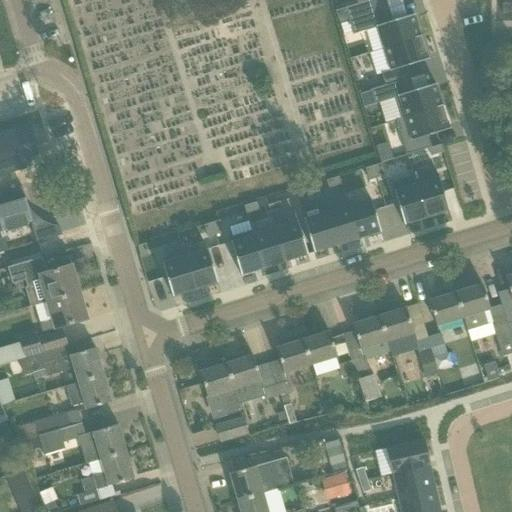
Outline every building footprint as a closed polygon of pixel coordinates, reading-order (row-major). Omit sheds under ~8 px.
[(367,0),(368,1),(344,8),(344,9),(348,21),(348,22),(388,10),(384,0),(367,0)] [(344,9),(334,12),(337,24),(348,21),(344,9)] [(388,10),(348,22),(353,35),(376,28),(383,48),(420,37),(414,16),(414,15),(392,22),(388,10)] [(371,52),(368,53),(376,76),(381,74),(385,87),(409,79),(406,67),(428,60),(427,59),(420,37),(383,48),(371,52)] [(385,87),(370,91),(370,92),(374,104),(374,105),(393,99),(400,119),(442,106),(435,86),(436,86),(435,84),(413,91),(409,79),(385,87)] [(370,92),(360,95),(364,107),(374,104),(370,92)] [(400,119),(395,121),(406,156),(428,149),(431,148),(427,137),(449,130),(449,129),(448,129),(442,106),(400,119)] [(33,151),(31,144),(34,143),(33,139),(32,139),(30,132),(31,132),(29,125),(0,133),(0,171),(5,170),(5,172),(21,167),(22,170),(25,170),(24,166),(28,165),(26,159),(35,156),(34,150),(33,151)] [(431,148),(428,149),(431,157),(443,153),(440,145),(431,148)] [(380,164),(372,166),(376,179),(384,176),(380,164)] [(372,166),(365,169),(369,181),(376,179),(372,166)] [(414,176),(413,176),(426,218),(447,211),(448,212),(449,212),(437,174),(415,181),(414,176)] [(413,176),(390,183),(403,226),(405,225),(404,225),(426,218),(413,176)] [(338,177),(326,181),(328,189),(341,185),(338,177)] [(21,188),(0,193),(0,230),(1,232),(30,224),(36,243),(61,236),(61,232),(60,233),(59,228),(52,226),(45,224),(39,220),(34,216),(29,210),(25,204),(26,204),(21,188)] [(318,190),(306,194),(308,202),(321,198),(318,190)] [(347,202),(346,202),(357,239),(379,233),(380,233),(370,199),(369,200),(348,206),(347,202)] [(267,206),(270,214),(282,210),(279,202),(267,206)] [(346,202),(324,209),(336,246),(357,239),(346,202)] [(256,203),(243,207),(246,214),(258,211),(256,203)] [(303,220),(313,254),(314,253),(336,246),(324,209),(323,209),(325,214),(304,220),(303,220)] [(219,221),(211,223),(215,236),(223,233),(219,221)] [(296,223),(274,229),(284,262),(306,255),(306,256),(307,255),(297,222),(296,222),(296,223)] [(211,223),(203,226),(207,238),(215,236),(211,223)] [(252,231),(251,231),(263,269),(284,262),(274,229),(254,236),(252,231)] [(251,231),(229,238),(240,276),(241,276),(241,275),(263,269),(251,231)] [(145,244),(137,247),(141,259),(148,256),(145,244)] [(206,250),(184,257),(194,290),(216,283),(216,284),(217,283),(207,250),(206,250)] [(163,263),(161,264),(172,297),(173,297),(194,290),(184,257),(163,264),(163,263)] [(13,285),(25,281),(27,288),(24,288),(30,307),(35,306),(46,302),(79,293),(71,266),(46,273),(42,258),(8,268),(13,285)] [(509,290),(497,294),(500,305),(507,325),(511,323),(511,275),(505,278),(509,290)] [(482,285),(455,293),(463,318),(467,332),(491,324),(495,335),(502,357),(506,356),(511,354),(511,341),(507,325),(500,305),(489,309),(482,285)] [(51,320),(40,323),(43,333),(68,325),(69,325),(87,320),(79,293),(46,302),(51,320)] [(455,293),(428,301),(436,327),(463,318),(455,293)] [(405,309),(379,317),(389,351),(404,347),(401,338),(413,334),(411,328),(405,309)] [(354,332),(342,335),(351,361),(355,372),(354,372),(358,381),(365,403),(376,399),(380,397),(373,376),(371,376),(368,369),(365,361),(390,353),(389,352),(389,351),(379,317),(352,325),(354,332)] [(20,343),(0,348),(0,366),(19,361),(66,347),(68,346),(63,332),(37,340),(35,334),(19,339),(20,343)] [(302,340),(310,366),(337,358),(329,332),(302,340)] [(443,345),(440,334),(427,338),(430,349),(443,345)] [(417,353),(430,349),(427,338),(414,342),(417,353)] [(280,396),(288,425),(295,422),(288,397),(289,397),(287,394),(291,392),(287,382),(285,382),(284,375),(310,366),(302,340),(276,349),(279,360),(268,364),(278,396),(280,396)] [(72,369),(76,384),(103,376),(95,349),(69,356),(66,347),(19,361),(24,376),(43,369),(46,377),(72,369)] [(418,354),(425,379),(438,374),(431,350),(418,354)] [(226,364),(239,405),(263,397),(265,401),(278,396),(268,364),(256,368),(252,356),(226,364)] [(337,366),(341,377),(354,372),(355,372),(351,361),(337,366)] [(494,363),(483,366),(487,382),(499,378),(494,363)] [(220,394),(227,416),(241,412),(238,405),(239,405),(226,364),(199,372),(207,398),(220,394)] [(82,404),(84,411),(92,408),(111,402),(103,376),(76,384),(66,387),(72,407),(82,404)] [(12,430),(18,443),(81,424),(77,410),(67,413),(34,424),(12,430)] [(283,412),(276,414),(278,422),(286,420),(283,412)] [(216,427),(220,442),(247,434),(243,419),(216,427)] [(0,431),(0,440),(2,444),(12,439),(5,423),(0,425),(0,429),(0,431)] [(470,436),(480,478),(511,469),(511,423),(511,424),(511,426),(511,430),(488,437),(487,432),(470,436)] [(85,464),(100,460),(125,452),(117,426),(85,435),(81,424),(38,437),(43,456),(65,449),(63,444),(78,439),(85,464)] [(423,440),(386,449),(392,474),(429,465),(423,440)] [(340,447),(325,451),(330,466),(344,462),(340,447)] [(77,495),(80,506),(99,500),(96,490),(108,486),(133,479),(125,452),(100,460),(104,473),(80,480),(84,493),(77,495)] [(229,474),(237,501),(262,494),(276,490),(293,485),(285,459),(274,462),(229,474)] [(429,465),(392,474),(398,499),(435,490),(429,465)] [(363,468),(355,471),(359,482),(366,480),(363,468)] [(344,474),(321,481),(326,501),(350,495),(344,474)] [(366,480),(359,482),(362,494),(370,491),(366,480)] [(28,485),(10,492),(17,507),(19,511),(39,511),(28,485)] [(439,511),(435,490),(398,499),(400,511),(439,511)] [(237,501),(239,511),(267,511),(262,494),(237,501)] [(86,511),(115,511),(112,503),(86,511)]
